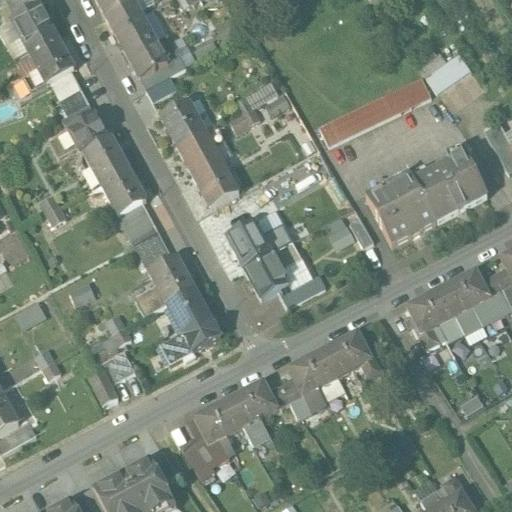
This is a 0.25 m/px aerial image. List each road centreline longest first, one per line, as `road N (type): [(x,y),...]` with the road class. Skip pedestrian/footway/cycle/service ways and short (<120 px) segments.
road 1 (residential): [(63,0),(264,365)]
road 2 (residential): [(264,365),(0,496)]
road 3 (residential): [(375,307),(500,511)]
road 4 (residential): [(511,234),(375,307)]
road 5 (residential): [(375,307),(264,365)]
